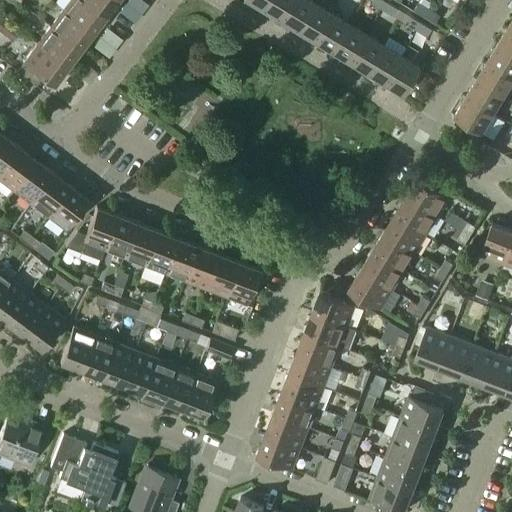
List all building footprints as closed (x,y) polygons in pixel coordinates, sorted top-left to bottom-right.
[(107,14),(87,0),(70,0),(63,9),(94,32),(107,14)] [(117,0),(87,0),(107,14),(117,0)] [(247,0),(262,9),(267,0),(247,0)] [(281,20),(293,0),(267,0),(262,9),(281,20)] [(299,31),(316,4),(309,0),(293,0),(281,20),(299,31)] [(381,8),(385,1),(383,0),(370,0),(370,2),(381,8)] [(396,7),(385,1),(381,8),(391,15),(396,7)] [(423,17),(428,9),(417,3),(412,10),(423,17)] [(317,42),(334,15),(316,4),(299,31),(317,42)] [(94,32),(63,9),(50,26),(81,49),(94,32)] [(439,16),(428,9),(423,17),(434,23),(439,16)] [(335,53),(352,26),(334,15),(317,42),(335,53)] [(415,30),(420,22),(409,15),(405,23),(415,30)] [(431,29),(420,22),(415,30),(426,36),(431,29)] [(81,49),(50,26),(37,43),(68,66),(81,49)] [(352,64),(369,36),(352,26),(335,53),(352,64)] [(511,53),(511,29),(508,27),(498,44),(511,53)] [(371,75),(388,47),(369,36),(352,64),(371,75)] [(68,66),(37,43),(16,71),(36,85),(43,76),(54,84),(68,66)] [(511,77),(511,53),(498,44),(487,62),(511,77)] [(388,85),(405,58),(388,47),(371,75),(388,85)] [(402,94),(418,66),(405,58),(388,85),(402,94)] [(504,96),(511,82),(511,77),(487,62),(476,79),(504,96)] [(492,115),(504,96),(476,79),(465,98),(492,115)] [(194,83),(183,95),(201,111),(212,99),(194,83)] [(482,132),(492,115),(465,98),(455,115),(482,132)] [(0,170),(18,147),(1,134),(0,134),(0,170)] [(0,180),(13,190),(35,160),(18,147),(0,170),(0,180)] [(30,203),(53,173),(35,160),(13,190),(30,203)] [(53,173),(30,203),(47,216),(70,186),(53,173)] [(438,215),(450,196),(417,176),(406,195),(438,215)] [(88,199),(70,186),(47,216),(65,229),(88,199)] [(427,233),(438,215),(406,195),(394,214),(427,233)] [(103,249),(117,214),(96,206),(85,235),(77,231),(66,245),(100,259),(103,249)] [(124,257),(137,222),(117,214),(103,249),(124,257)] [(415,252),(427,233),(394,214),(383,232),(415,252)] [(470,235),(476,226),(468,221),(463,230),(470,235)] [(144,265),(157,229),(137,222),(124,257),(144,265)] [(502,262),(511,235),(511,229),(493,223),(481,254),(502,262)] [(24,229),(18,236),(27,243),(32,236),(24,229)] [(164,273),(178,237),(157,229),(144,265),(164,273)] [(465,244),(470,235),(463,230),(458,239),(465,244)] [(404,270),(415,252),(383,232),(372,251),(404,270)] [(511,266),(511,235),(502,262),(511,266)] [(40,242),(32,236),(27,243),(35,249),(40,242)] [(185,280),(198,245),(178,237),(164,273),(185,280)] [(205,288),(218,253),(198,245),(185,280),(205,288)] [(393,289),(404,270),(372,251),(361,269),(393,289)] [(225,296),(239,261),(218,253),(205,288),(225,296)] [(448,272),(453,263),(446,258),(440,267),(448,272)] [(43,273),(48,266),(40,260),(34,267),(43,273)] [(260,269),(239,261),(225,296),(246,304),(260,269)] [(443,281),(448,272),(440,267),(435,276),(443,281)] [(381,308),(393,289),(361,269),(349,288),(381,308)] [(0,293),(11,279),(0,270),(0,293)] [(60,286),(65,279),(57,273),(51,280),(60,286)] [(83,273),(80,281),(90,285),(93,277),(83,273)] [(0,317),(6,322),(28,292),(11,279),(0,293),(0,317)] [(73,285),(65,279),(60,286),(68,292),(73,285)] [(110,292),(113,284),(103,281),(100,289),(110,292)] [(123,288),(113,284),(110,292),(119,296),(123,288)] [(320,291),(312,312),(347,325),(355,304),(320,291)] [(23,335),(46,305),(28,292),(6,322),(23,335)] [(104,306),(108,298),(98,294),(95,303),(104,306)] [(425,309),(431,300),(423,295),(418,304),(425,309)] [(150,310),(153,302),(143,298),(140,306),(149,310),(150,310)] [(125,314),(128,306),(118,302),(115,310),(125,314)] [(163,306),(153,302),(150,310),(159,314),(163,306)] [(420,317),(425,309),(418,304),(413,313),(420,317)] [(64,318),(46,305),(23,335),(41,349),(64,318)] [(134,318),(137,310),(128,306),(125,314),(134,318)] [(144,322),(148,313),(149,310),(140,306),(139,309),(137,310),(134,318),(144,322)] [(191,324),(194,315),(184,312),(181,320),(191,324)] [(356,329),(347,325),(312,312),(304,332),(340,345),(349,349),(356,329)] [(204,319),(194,315),(191,324),(201,327),(204,319)] [(166,330),(169,322),(159,318),(156,326),(166,330)] [(234,340),(238,329),(238,328),(216,320),(211,331),(234,340)] [(175,333),(178,325),(169,322),(166,330),(175,333)] [(80,369),(94,334),(73,326),(60,361),(80,369)] [(435,365),(447,333),(427,326),(415,357),(435,365)] [(196,341),(199,333),(189,329),(186,337),(196,341)] [(332,366),(340,345),(304,332),(297,352),(332,366)] [(460,374),(472,343),(447,333),(435,365),(460,374)] [(101,377),(114,342),(94,334),(80,369),(101,377)] [(404,347),(408,338),(400,334),(396,344),(404,347)] [(227,357),(232,346),(209,337),(205,349),(227,357)] [(121,385),(135,349),(114,342),(101,377),(121,385)] [(484,383),(496,352),(472,343),(460,374),(484,383)] [(400,357),(404,347),(396,344),(392,354),(400,357)] [(142,393),(155,357),(135,349),(121,385),(142,393)] [(324,386),(332,366),(297,352),(289,372),(324,386)] [(507,392),(511,377),(511,357),(496,352),(484,383),(507,392)] [(162,400),(175,365),(155,357),(142,393),(162,400)] [(182,408),(195,373),(175,365),(162,400),(182,408)] [(367,379),(371,370),(363,367),(359,376),(367,379)] [(316,407),(324,386),(289,372),(281,393),(316,407)] [(216,381),(195,373),(182,408),(203,416),(216,381)] [(364,389),(367,379),(359,376),(355,386),(364,389)] [(377,395),(369,392),(365,402),(373,405),(377,395)] [(308,427),(316,407),(281,393),(273,413),(308,427)] [(409,395),(401,416),(436,429),(444,408),(409,395)] [(370,414),(373,405),(365,402),(361,411),(370,414)] [(353,421),(357,411),(349,408),(345,418),(353,421)] [(0,452),(28,464),(43,425),(8,411),(0,430),(0,452)] [(301,447),(308,427),(273,413),(265,433),(301,447)] [(428,449),(436,429),(401,416),(393,436),(428,449)] [(350,430),(353,421),(345,418),(342,427),(350,430)] [(86,442),(62,433),(50,466),(61,470),(59,476),(83,486),(79,496),(85,498),(84,499),(91,502),(91,501),(103,505),(105,500),(116,504),(125,481),(108,475),(117,451),(92,442),(90,449),(84,446),(86,442)] [(293,468),(301,447),(265,433),(257,454),(293,468)] [(361,436),(353,433),(349,442),(358,445),(361,436)] [(421,470),(428,449),(393,436),(385,456),(421,470)] [(340,450),(344,440),(336,437),(332,447),(340,450)] [(354,455),(358,445),(349,442),(346,452),(354,455)] [(328,483),(336,460),(325,456),(316,478),(328,483)] [(413,490),(421,470),(385,456),(377,476),(413,490)] [(353,467),(342,463),(333,485),(345,490),(353,467)] [(176,476),(147,465),(130,507),(142,511),(173,511),(178,502),(167,498),(176,476)] [(405,511),(413,490),(377,476),(369,497),(405,511)] [(261,511),(264,505),(241,496),(234,511),(261,511)]
